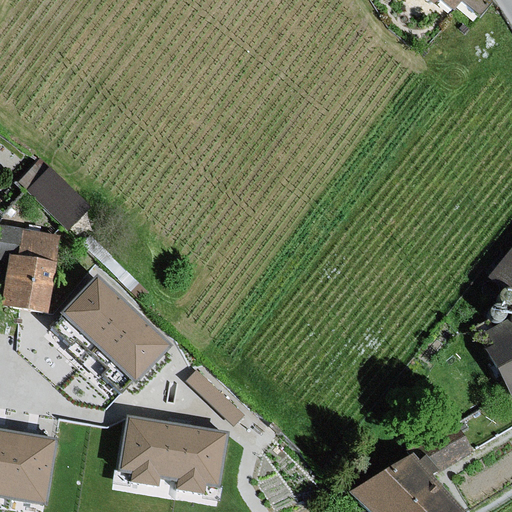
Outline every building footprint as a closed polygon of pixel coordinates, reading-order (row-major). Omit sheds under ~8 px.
[(417,0),(429,9),(437,5),(449,16),(460,4),(463,0),(417,0)] [(494,0),(463,0),(460,4),(479,19),(494,0)] [(47,171),(25,193),(63,232),(86,210),(47,171)] [(1,309),(44,316),(58,238),(0,228),(0,258),(9,260),(1,309)] [(511,251),(489,282),(511,299),(511,251)] [(169,349),(92,277),(45,327),(67,348),(73,342),(105,372),(99,379),(122,400),(169,349)] [(495,306),(497,309),(499,310),(501,311),(504,311),(507,310),(509,308),(510,306),(511,303),(510,301),(509,298),(507,297),(505,295),(502,295),(500,295),(497,297),(496,299),(495,301),(494,304),(495,306)] [(486,322),(487,325),(489,326),(492,327),(495,327),(497,326),(499,324),(501,322),(501,319),(501,316),(500,314),(498,312),(495,311),(493,311),(490,311),(488,312),(486,314),(485,317),(485,320),(486,322)] [(493,346),(481,353),(508,401),(511,399),(511,338),(505,325),(487,335),(493,346)] [(123,416),(114,468),(109,467),(106,486),(131,491),(132,487),(156,491),(158,479),(174,482),(173,492),(197,496),(196,501),(220,505),(223,488),(219,487),(228,434),(123,416)] [(408,458),(346,497),(361,511),(457,511),(427,479),(471,453),(454,421),(403,453),(408,458)] [(22,435),(0,431),(0,503),(11,505),(22,435)] [(55,440),(22,435),(11,505),(43,511),(55,440)]
